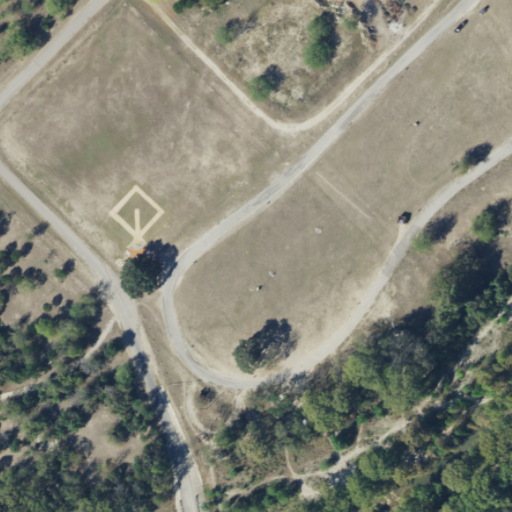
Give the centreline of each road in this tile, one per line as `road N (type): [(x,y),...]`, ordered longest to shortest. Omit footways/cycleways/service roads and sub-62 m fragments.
road 1 (residential): [(465,0),(318,159),(201,266),(129,312)]
road 2 (residential): [(0,163),(129,312),(197,511)]
road 3 (residential): [(0,398),(83,367),(129,312)]
road 4 (residential): [(0,105),(109,0)]
